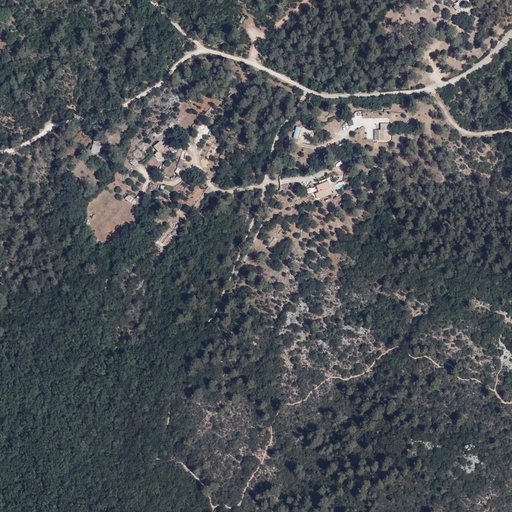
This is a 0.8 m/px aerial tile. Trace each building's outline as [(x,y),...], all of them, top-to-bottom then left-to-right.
[(455,14),(464,0),(455,0),(449,9),(455,14)] [(469,9),(472,3),(467,0),(466,0),(464,6),(469,9)] [(362,119),(361,112),(353,113),(355,121),(362,119)] [(380,136),(390,136),(390,125),(381,124),(381,130),(380,130),(380,136)] [(171,148),(175,145),(172,141),(171,142),(168,138),(163,142),(159,138),(154,143),(158,148),(155,151),(159,156),(170,147),(171,148)] [(100,141),(93,139),(91,148),(98,149),(100,141)] [(138,158),(141,153),(136,150),(133,155),(138,158)] [(133,159),(130,163),(135,167),(139,163),(133,159)] [(318,199),(324,196),(332,193),(330,188),(328,189),(326,182),(317,186),(319,192),(315,193),(316,194),(318,199)] [(128,195),(125,199),(131,203),(134,199),(128,195)] [(166,231),(159,241),(167,246),(176,232),(173,230),(170,235),(166,231)]
